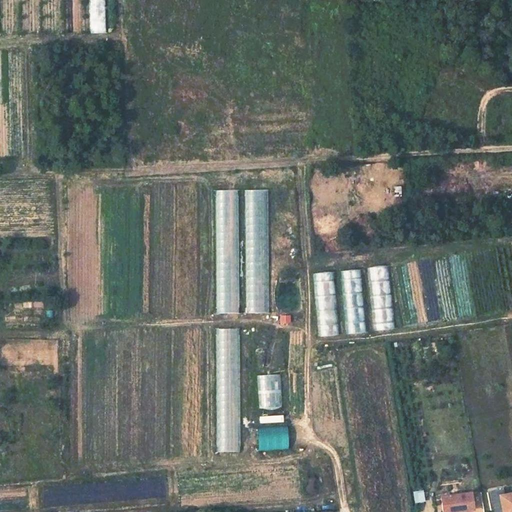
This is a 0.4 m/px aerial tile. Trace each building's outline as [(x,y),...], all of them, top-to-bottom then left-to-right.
[(89,8),(90,33),(104,33),(104,7),(89,8)] [(216,190),(216,204),(236,204),(236,190),(216,190)] [(286,425),(255,427),(257,450),(287,448),(286,425)] [(502,488),(487,490),(490,508),(501,507),(502,511),(507,511),(506,511),(511,511),(511,491),(503,493),(502,488)] [(469,492),(440,496),(442,511),(471,508),(469,492)]
